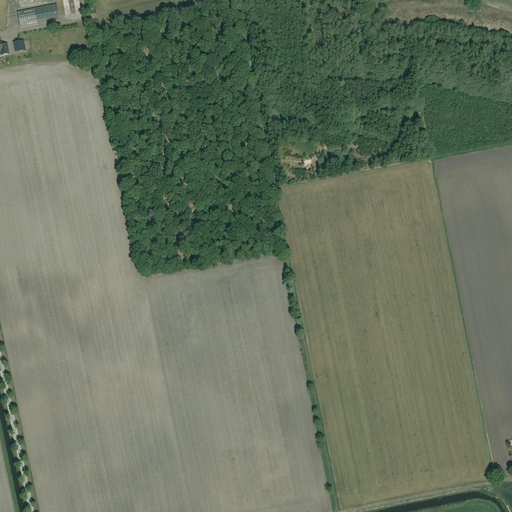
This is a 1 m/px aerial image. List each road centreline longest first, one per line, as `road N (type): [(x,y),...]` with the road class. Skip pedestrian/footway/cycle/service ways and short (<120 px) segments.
road 1 (track): [(236,0),(337,511)]
road 2 (track): [(344,511),(511,476)]
road 3 (unclassified): [(31,511),(0,359)]
